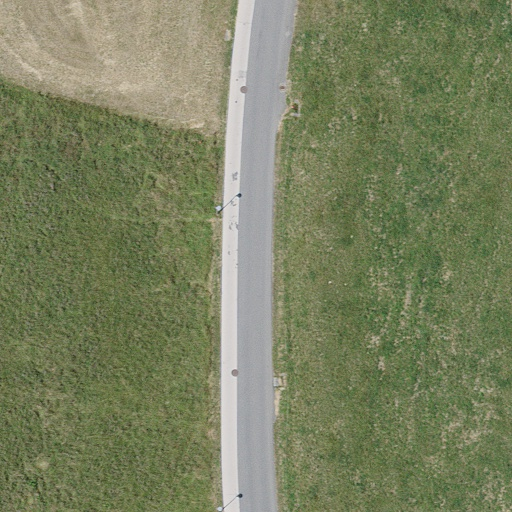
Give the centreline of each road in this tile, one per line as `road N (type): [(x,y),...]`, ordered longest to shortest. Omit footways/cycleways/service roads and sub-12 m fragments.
road 1 (motorway): [(495,511),(298,0)]
road 2 (unclassified): [(282,0),(256,146),(263,511)]
road 3 (motorway): [(0,85),(179,511)]
